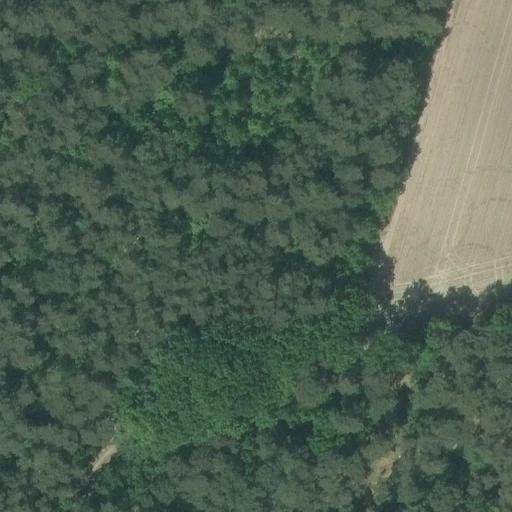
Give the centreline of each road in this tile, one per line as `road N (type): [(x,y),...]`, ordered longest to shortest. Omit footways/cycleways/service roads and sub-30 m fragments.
road 1 (track): [(78,196),(390,238),(347,328),(291,371),(100,463),(74,511)]
road 2 (track): [(457,0),(390,238)]
road 3 (track): [(0,340),(78,196),(0,187)]
